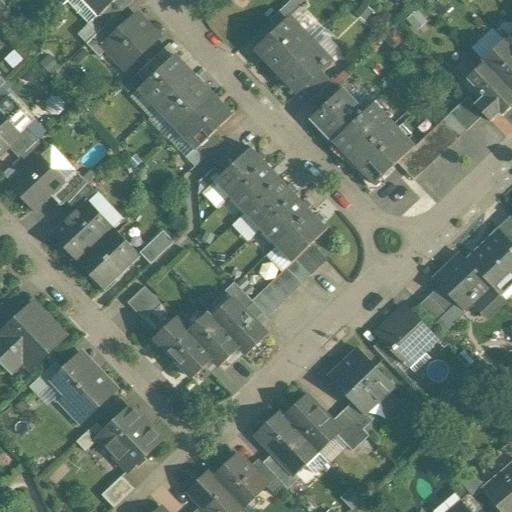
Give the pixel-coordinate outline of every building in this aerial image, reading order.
[(70,0),(68,2),(89,25),(93,22),(101,14),(102,15),(117,0),(70,0)] [(132,0),(117,0),(102,15),(101,14),(93,22),(101,31),(118,15),(118,16),(133,1),(132,0)] [(305,0),(291,0),(270,21),(278,29),(289,19),(290,20),(308,3),(305,0)] [(118,15),(101,31),(87,44),(99,58),(108,49),(105,46),(127,26),(118,16),(118,15)] [(158,40),(136,17),(127,26),(105,46),(108,49),(127,69),(158,40)] [(278,29),(257,49),(279,73),(309,44),(311,42),(290,20),(289,19),(278,29)] [(511,48),(506,42),(504,40),(481,61),(484,64),(484,63),(511,92),(511,48)] [(328,64),(309,44),(279,73),(298,93),(322,71),(328,64)] [(157,55),(138,74),(147,83),(166,65),(157,55)] [(147,83),(140,89),(159,109),(162,106),(194,76),(175,56),(166,65),(147,83)] [(511,105),(511,92),(484,63),(484,64),(467,79),(484,96),(500,114),(502,115),(511,105)] [(332,82),(322,71),(301,90),(312,102),(332,82)] [(194,76),(162,106),(181,126),(213,96),(194,76)] [(332,82),(312,102),(321,111),(341,92),(332,82)] [(321,111),(312,119),(333,142),(364,113),(342,91),(341,92),(321,111)] [(213,96),(181,126),(177,129),(196,149),(197,150),(216,132),(232,117),(213,96)] [(500,114),(484,96),(474,105),(484,115),(491,122),(500,114)] [(474,105),(468,98),(459,106),(475,124),(484,115),(474,105)] [(364,113),(333,142),(375,185),(398,164),(406,155),(415,147),(374,104),(364,113)] [(459,106),(450,114),(467,132),(475,124),(459,106)] [(0,112),(0,154),(8,147),(21,134),(21,133),(0,112)] [(467,132),(450,114),(441,122),(458,140),(467,132)] [(458,140),(441,122),(433,131),(449,148),(458,140)] [(21,134),(8,147),(19,158),(39,139),(28,127),(21,133),(21,134)] [(449,148),(433,131),(424,139),(440,156),(449,148)] [(216,132),(197,150),(196,149),(186,158),(195,168),(224,141),(216,132)] [(440,156),(424,139),(415,147),(432,164),(440,156)] [(432,164),(415,147),(406,155),(423,173),(432,164)] [(222,176),(215,182),(231,198),(267,165),(251,148),(222,176)] [(423,173),(406,155),(398,164),(414,181),(423,173)] [(40,157),(11,185),(34,210),(50,195),(64,182),(63,181),(40,157)] [(267,165),(231,198),(246,214),(282,181),(267,165)] [(214,167),(198,183),(206,191),(215,182),(222,176),(214,167)] [(75,170),(63,181),(64,182),(50,195),(61,207),(67,201),(87,182),(75,170)] [(282,181),(246,214),(261,231),(297,197),(282,181)] [(87,182),(67,201),(77,212),(88,202),(88,203),(98,194),(87,182)] [(297,197),(261,231),(277,247),(312,213),(297,197)] [(77,212),(55,233),(80,260),(111,230),(113,229),(88,203),(88,202),(77,212)] [(277,247),(268,255),(283,271),(287,269),(295,260),(304,252),(313,244),(328,230),(312,213),(277,247)] [(511,215),(497,230),(499,233),(500,233),(511,245),(511,215)] [(138,258),(111,230),(81,259),(107,287),(138,258)] [(164,231),(141,252),(152,264),(175,242),(164,231)] [(499,233),(469,262),(493,288),(509,274),(511,276),(511,245),(500,233),(499,233)] [(328,260),(313,244),(304,252),(319,268),(328,260)] [(319,268),(304,252),(295,260),(311,277),(319,268)] [(469,262),(462,256),(435,281),(440,287),(457,304),(460,307),(470,297),(473,301),(474,301),(488,316),(501,303),(502,303),(504,300),(493,288),(469,262)] [(311,277),(295,260),(287,269),(302,285),(311,277)] [(302,285),(287,269),(283,271),(278,277),(293,293),(302,285)] [(293,293),(278,277),(269,285),(285,301),(293,293)] [(254,303),(235,283),(225,292),(232,298),(245,311),(254,303)] [(145,287),(128,303),(144,321),(161,304),(145,287)] [(457,304),(440,287),(429,297),(446,314),(457,304)] [(446,314),(429,297),(421,305),(422,306),(437,322),(446,314)] [(245,311),(232,298),(213,316),(212,317),(241,348),(240,348),(247,355),(268,336),(245,311)] [(437,322),(422,306),(413,315),(432,336),(442,327),(437,322)] [(43,323),(29,309),(7,330),(0,336),(0,359),(5,364),(16,353),(32,369),(67,336),(49,318),(43,323)] [(413,315),(407,309),(379,335),(382,339),(403,360),(414,371),(417,372),(429,360),(429,357),(422,349),(434,338),(432,336),(413,315)] [(241,348),(212,317),(213,316),(208,312),(188,331),(188,332),(214,360),(213,360),(220,367),(240,348),(241,348)] [(188,331),(176,318),(155,338),(193,379),(213,360),(214,360),(188,332),(188,331)] [(403,360),(382,339),(373,348),(394,369),(403,360)] [(394,387),(359,350),(330,377),(353,402),(365,415),(366,414),(394,387)] [(65,371),(54,382),(55,383),(69,397),(78,424),(116,388),(83,354),(65,371)] [(57,362),(37,381),(46,391),(55,383),(54,382),(65,371),(57,362)] [(333,421),(309,396),(286,418),(316,450),(319,453),(337,435),(342,431),(333,421)] [(365,415),(353,402),(345,410),(363,430),(364,430),(373,421),(366,414),(365,415)] [(105,432),(98,439),(99,440),(128,471),(129,471),(163,439),(142,418),(141,419),(130,408),(105,432)] [(363,430),(345,410),(333,421),(342,431),(337,435),(353,452),(370,436),(364,430),(363,430)] [(286,418),(282,413),(257,437),(273,454),(291,473),(293,472),(316,450),(286,418)] [(97,423),(77,442),(86,452),(99,440),(98,439),(105,432),(97,423)] [(291,473),(273,454),(263,464),(284,486),(288,490),(299,479),(293,472),(291,473)] [(250,468),(238,455),(215,477),(244,508),(266,487),(267,486),(250,468)] [(259,459),(250,468),(267,486),(266,487),(274,495),(284,486),(263,464),(259,459)] [(511,511),(511,465),(483,490),(501,511),(511,511)] [(128,471),(102,495),(114,508),(135,489),(123,477),(129,471),(128,471)] [(215,477),(210,472),(188,493),(201,506),(206,511),(248,511),(244,508),(215,477)] [(461,483),(452,490),(455,494),(461,500),(470,493),(461,483)] [(486,511),(470,493),(461,500),(461,501),(469,511),(486,511)] [(469,511),(461,501),(461,500),(455,494),(433,511),(469,511)]
